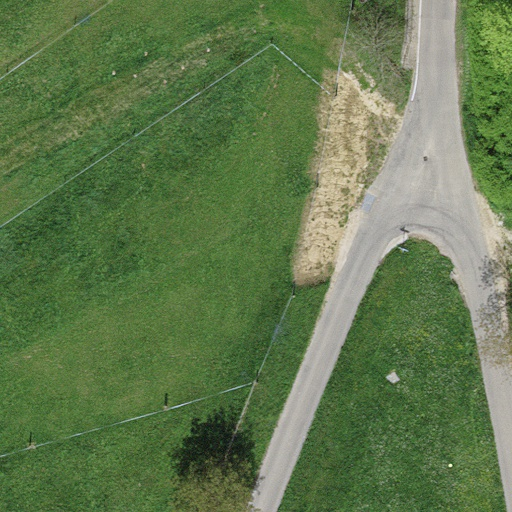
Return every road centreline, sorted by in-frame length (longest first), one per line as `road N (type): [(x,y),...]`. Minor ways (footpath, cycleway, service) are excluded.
road 1 (residential): [(427,148),(370,244),(256,511)]
road 2 (residential): [(427,148),(493,339),(511,429)]
road 3 (residential): [(437,0),(427,148)]
